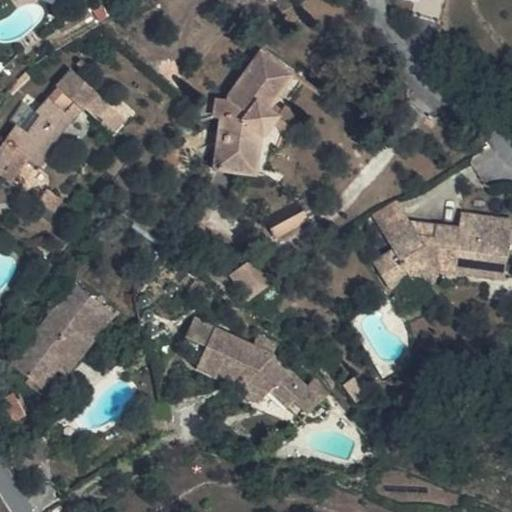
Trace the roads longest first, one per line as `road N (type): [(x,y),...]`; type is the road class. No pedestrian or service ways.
road 1 (residential): [(377,0),(396,44),(511,166)]
road 2 (unknown): [(421,69),(399,135),(373,169),(309,215)]
